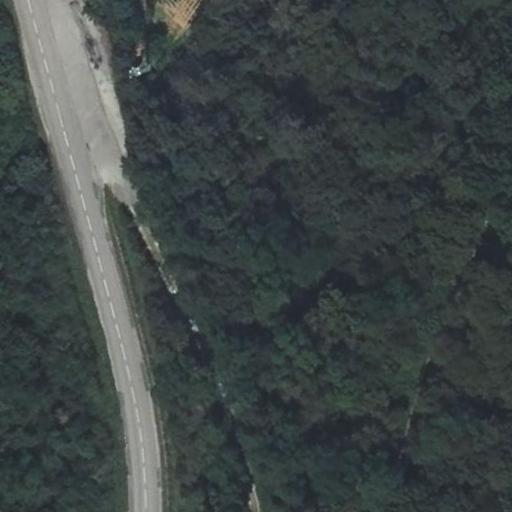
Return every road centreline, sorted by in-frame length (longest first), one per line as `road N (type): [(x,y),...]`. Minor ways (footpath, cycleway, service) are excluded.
road 1 (tertiary): [(146,511),(133,392),(28,0)]
road 2 (track): [(255,511),(228,407),(122,182),(38,35)]
road 3 (track): [(511,137),(436,320),(394,511)]
